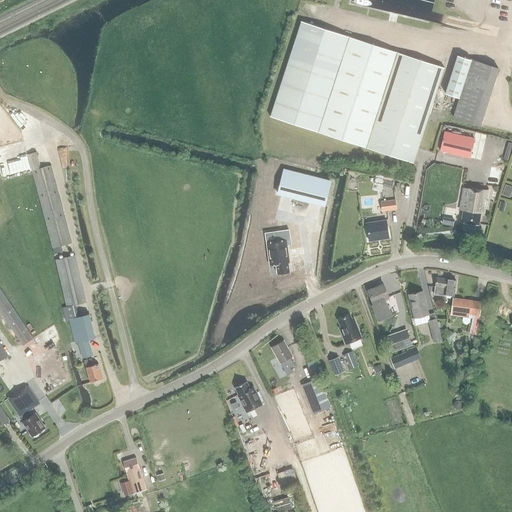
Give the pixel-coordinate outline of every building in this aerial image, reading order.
[(301,21),(270,117),(413,163),(444,68),(301,21)] [(459,98),(453,117),(480,126),(498,69),(457,55),(445,94),(459,98)] [(473,137),(444,131),(439,150),(468,157),(473,137)] [(27,154),(52,248),(54,254),(63,252),(61,246),(72,243),(51,166),(41,169),(36,152),(27,154)] [(283,170),(277,194),(281,195),(281,194),(293,197),(293,198),(309,202),(309,201),(321,204),(321,205),(324,206),(330,182),(283,170)] [(393,181),(385,180),(383,187),(391,189),(393,181)] [(460,223),(478,226),(481,213),(484,214),(488,190),(463,188),(460,208),(463,209),(463,210),(460,223)] [(382,202),(383,211),(395,209),(394,200),(382,202)] [(366,223),(369,241),(389,238),(386,220),(366,223)] [(277,241),(266,243),(269,265),(276,264),(277,274),(289,272),(288,263),(289,262),(288,255),(287,251),(288,251),(287,245),(291,244),(289,230),(276,232),(277,241)] [(65,321),(69,320),(75,343),(78,342),(82,358),(85,357),(86,361),(84,361),(86,368),(90,382),(102,379),(98,364),(93,366),(91,359),(89,359),(88,355),(92,354),(88,340),(95,338),(89,315),(75,318),(72,305),(86,302),(75,256),(55,260),(66,307),(62,308),(65,321)] [(455,282),(437,279),(434,295),(445,297),(445,296),(453,297),(455,282)] [(370,304),(377,321),(390,316),(384,299),(388,297),(383,284),(367,290),(372,304),(370,304)] [(0,312),(23,346),(33,339),(0,289),(0,312)] [(423,292),(409,296),(414,318),(429,315),(423,292)] [(480,316),(482,301),(452,297),(450,316),(464,318),(462,318),(462,321),(464,324),(466,325),(469,322),(470,318),(472,319),(468,333),(476,335),(480,317),(480,316)] [(337,318),(338,320),(340,326),(338,327),(345,344),(361,337),(353,317),(351,318),(349,314),(337,318)] [(442,341),(437,318),(428,321),(433,343),(442,341)] [(406,331),(387,337),(392,351),(411,344),(406,331)] [(272,346),(271,347),(272,348),(280,364),(284,371),(285,370),(290,368),(294,365),(290,357),(292,356),(284,340),(272,346)] [(353,351),(342,355),(348,369),(358,365),(353,351)] [(412,362),(407,351),(389,359),(394,370),(412,362)] [(335,374),(344,371),(338,356),(329,360),(335,374)] [(293,397),(290,386),(286,387),(282,373),(273,376),(281,401),(293,397)] [(318,378),(301,384),(313,414),(330,407),(318,378)] [(235,388),(238,395),(237,395),(246,412),(262,404),(253,387),(250,389),(246,382),(235,388)] [(39,433),(45,429),(35,414),(31,416),(28,411),(39,404),(27,386),(22,390),(21,389),(7,399),(22,421),(22,422),(32,437),(33,436),(35,436),(38,434),(39,433)] [(310,413),(300,415),(302,425),(312,423),(310,413)] [(269,442),(282,436),(274,415),(260,421),(269,442)] [(258,428),(247,430),(250,441),(260,438),(258,428)] [(146,490),(136,459),(123,463),(129,481),(121,484),(125,497),(146,490)] [(279,473),(284,488),(300,483),(295,468),(279,473)] [(279,511),(292,508),(288,497),(274,501),(277,511),(279,511)]
